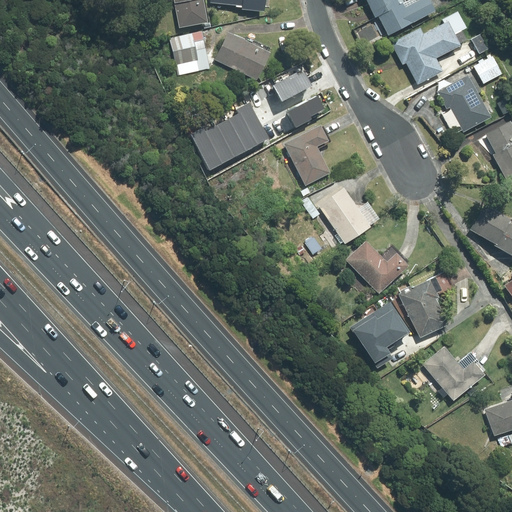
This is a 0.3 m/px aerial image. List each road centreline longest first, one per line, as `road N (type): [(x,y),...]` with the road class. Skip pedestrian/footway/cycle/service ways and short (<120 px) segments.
road 1 (motorway): [(195,498),(0,283)]
road 2 (motorway): [(195,498),(0,338)]
road 3 (motorway): [(115,336),(284,511)]
road 4 (motorway): [(0,175),(115,336)]
road 5 (residential): [(400,152),(347,77),(317,0)]
road 6 (motorway): [(0,214),(115,336)]
